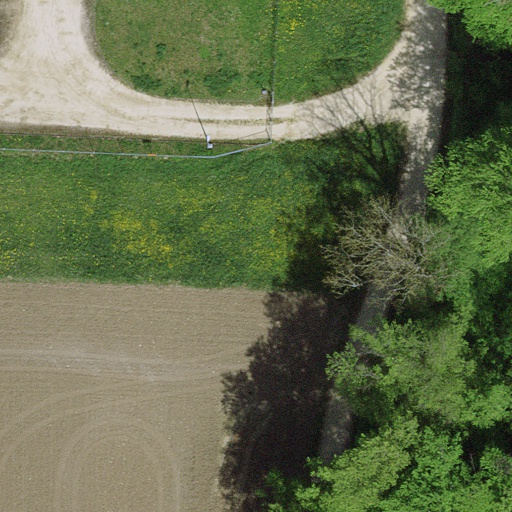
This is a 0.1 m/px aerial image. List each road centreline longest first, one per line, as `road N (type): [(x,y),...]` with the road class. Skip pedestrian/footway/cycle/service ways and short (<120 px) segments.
road 1 (track): [(421,0),(413,157),(378,284),(326,409),(312,511)]
road 2 (track): [(418,80),(274,120),(0,109)]
